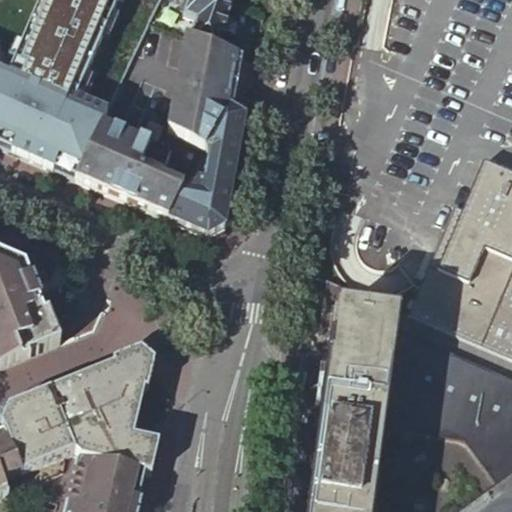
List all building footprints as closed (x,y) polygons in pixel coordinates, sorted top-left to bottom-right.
[(0,0),(0,16),(10,22),(19,26),(33,0),(0,0)] [(124,0),(96,0),(56,82),(109,106),(147,27),(153,15),(124,0)] [(160,0),(124,0),(153,15),(160,0)] [(233,2),(232,2),(228,0),(188,0),(183,19),(195,24),(189,41),(188,43),(216,52),(233,2)] [(511,0),(367,0),(342,121),(339,132),(335,155),(326,196),(347,209),(334,233),(333,249),(338,268),(351,283),(367,291),(383,297),(403,292),(422,283),(453,211),(461,214),(480,169),(480,168),(481,167),(483,167),(484,166),(485,166),(511,178),(511,0)] [(0,41),(10,22),(0,17),(0,41)] [(97,130),(71,183),(119,205),(142,216),(151,220),(165,226),(229,111),(232,113),(237,88),(241,62),(184,44),(178,72),(172,99),(171,101),(166,126),(159,158),(113,138),(97,130)] [(0,80),(12,53),(0,48),(0,80)] [(38,75),(3,154),(71,183),(97,130),(109,106),(56,82),(38,75)] [(229,111),(165,226),(206,243),(225,233),(245,121),(232,113),(229,111)] [(158,132),(147,128),(143,137),(153,142),(158,132)] [(422,283),(406,319),(466,345),(511,364),(511,178),(485,166),(484,166),(483,167),(481,167),(480,168),(480,169),(461,214),(453,211),(422,283)] [(0,371),(59,348),(49,323),(47,318),(42,320),(32,295),(23,272),(0,261),(0,371)] [(317,336),(302,334),(278,511),(371,511),(378,462),(383,429),(392,431),(409,434),(449,359),(450,358),(466,345),(406,319),(324,284),(317,336)] [(511,511),(511,364),(466,345),(450,358),(449,359),(409,434),(410,434),(454,443),(458,444),(461,445),(463,446),(464,447),(465,448),(467,451),(504,500),(487,511),(511,511)] [(135,511),(143,477),(149,479),(157,447),(131,441),(142,395),(145,396),(146,394),(153,366),(139,356),(112,366),(113,370),(7,413),(0,428),(2,434),(4,434),(21,478),(73,458),(79,464),(67,511),(135,511)] [(387,464),(392,431),(383,429),(378,462),(387,464)] [(2,434),(0,434),(0,485),(0,487),(19,479),(2,434)] [(2,434),(19,479),(21,478),(4,434),(2,434)]
